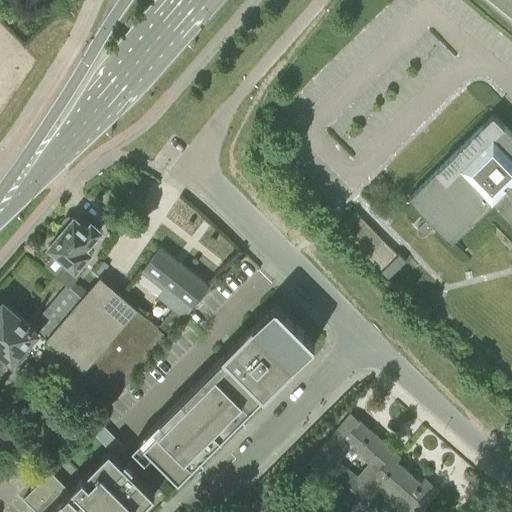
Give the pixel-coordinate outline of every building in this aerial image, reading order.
[(409,197),(427,215),(419,222),(419,223),(418,224),(418,225),(418,226),(418,227),(419,228),(420,230),(421,231),(423,231),(424,231),(425,231),(427,230),(434,222),(452,240),(492,201),(511,221),(511,132),(494,114),(409,197)] [(367,256),(384,240),(356,212),(339,228),(367,256)] [(71,286),(82,272),(77,267),(92,249),(87,245),(101,230),(92,222),(87,227),(75,217),(50,246),(67,261),(56,273),(67,283),(71,286)] [(367,256),(380,270),(397,254),(384,240),(367,256)] [(166,286),(191,306),(208,285),(160,248),(144,269),(166,286)] [(158,327),(147,317),(137,308),(138,308),(101,275),(88,290),(82,296),(71,286),(67,283),(33,325),(4,300),(0,304),(0,350),(14,363),(19,357),(21,358),(32,345),(31,344),(41,332),(48,339),(59,348),(77,364),(114,396),(191,306),(166,286),(158,296),(174,308),(166,318),(158,327)] [(248,401),(252,406),(309,349),(308,347),(305,350),(299,344),(307,335),(276,303),(225,354),(229,359),(144,444),(179,479),(192,466),(188,461),(206,443),(210,448),(235,423),(230,419),(239,410),(248,401)] [(76,366),(77,364),(59,348),(46,362),(43,366),(63,382),(76,366)] [(29,361),(21,370),(33,380),(41,371),(29,361)] [(426,511),(428,511),(423,507),(439,490),(424,477),(421,481),(397,460),(401,456),(351,412),(308,462),(343,492),(342,494),(359,508),(378,487),(406,511),(426,511)] [(0,432),(13,444),(21,433),(0,414),(0,432)] [(17,446),(28,455),(36,446),(25,436),(17,446)] [(137,511),(142,508),(141,507),(140,508),(135,504),(148,491),(149,492),(151,490),(131,471),(134,468),(126,460),(123,462),(110,449),(70,489),(51,470),(24,497),(39,511),(137,511)]
